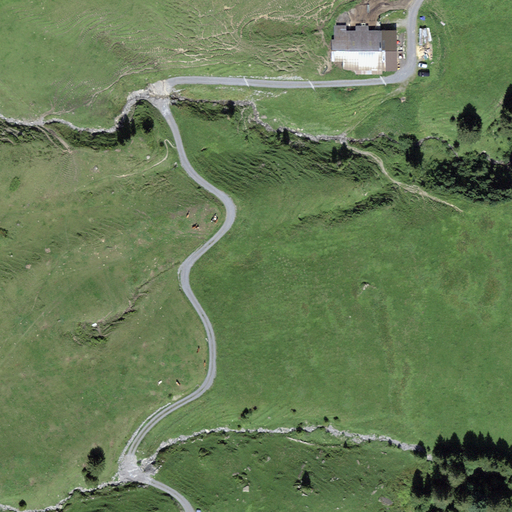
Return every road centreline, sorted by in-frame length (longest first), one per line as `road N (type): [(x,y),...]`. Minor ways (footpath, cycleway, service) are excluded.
road 1 (track): [(179,149),(185,166),(230,211),(221,235),(184,277),(209,330),(210,379),(155,422),(130,461),(139,481),(189,511)]
road 2 (track): [(422,0),(413,14),(411,65),(395,79),(166,87),(159,105),(179,149)]
